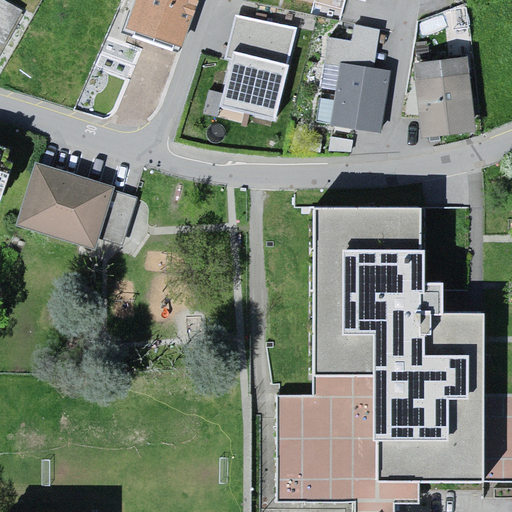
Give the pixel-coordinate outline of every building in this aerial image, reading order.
[(7,0),(0,0),(0,62),(29,12),(7,0)] [(196,0),(129,0),(119,27),(178,49),(196,0)] [(232,49),(220,107),(276,123),(300,27),(234,13),(225,48),(232,49)] [(474,58),(412,64),(420,138),(482,132),(474,58)] [(341,61),(333,125),(379,134),(392,65),(341,61)] [(41,165),(35,163),(15,226),(95,251),(99,238),(122,244),(137,198),(134,197),(114,190),(114,187),(41,165)] [(482,314),(443,314),(443,290),(443,283),(424,282),(424,208),(312,208),(313,396),(280,396),(276,396),(277,502),(353,502),(353,511),(393,511),(393,504),(419,504),(417,483),(482,483),(511,482),(511,395),(484,396),(484,343),(484,335),(484,314),(482,314)]
